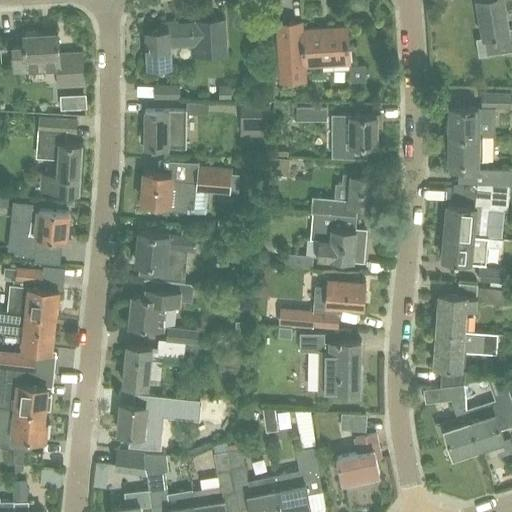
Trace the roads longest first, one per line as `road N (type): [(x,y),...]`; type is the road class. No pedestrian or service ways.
road 1 (residential): [(421,511),(403,382),(422,109),(410,0)]
road 2 (residential): [(79,511),(112,156),(108,0)]
